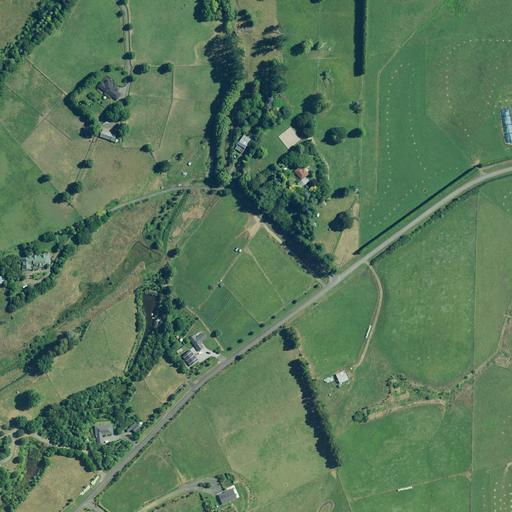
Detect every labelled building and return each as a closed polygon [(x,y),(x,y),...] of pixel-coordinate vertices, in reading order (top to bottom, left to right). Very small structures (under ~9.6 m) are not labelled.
[(117,86),(118,85),(112,80),(110,79),(105,76),(98,87),(117,100),(121,94),(118,92),(117,86)] [(117,135),(102,130),(100,137),(114,142),(117,135)] [(251,139),(244,135),(239,142),(238,141),(235,145),(237,146),(235,149),(241,153),(251,139)] [(303,186),(310,181),(306,176),(309,174),(302,165),(294,171),(301,180),(297,183),(302,189),(304,187),(303,186)] [(32,270),(32,268),(48,268),(48,266),(51,266),(50,254),(29,254),(29,257),(22,257),(22,270),(24,270),(32,270)] [(206,338),(203,333),(196,338),(194,335),(189,339),(199,352),(204,348),(201,344),(202,343),(201,342),(206,338)] [(186,348),(184,346),(176,351),(178,354),(186,348)] [(340,383),(342,388),(345,387),(343,382),(348,380),(344,371),(335,375),(339,383),(340,383)] [(140,427),(136,422),(130,428),(134,432),(140,427)] [(113,434),(112,424),(95,426),(95,431),(94,431),(95,436),(97,436),(97,445),(103,445),(102,435),(104,435),(104,437),(107,437),(107,435),(113,434)] [(236,499),(232,489),(218,495),(222,505),(236,499)]
